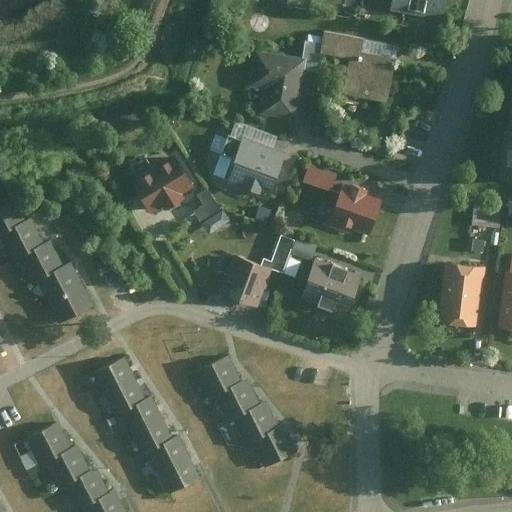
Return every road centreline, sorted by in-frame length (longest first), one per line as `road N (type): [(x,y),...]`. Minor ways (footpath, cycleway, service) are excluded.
road 1 (residential): [(371,370),(151,309),(0,384)]
road 2 (residential): [(371,370),(487,0)]
road 3 (residential): [(369,511),(362,452),(371,370)]
road 4 (residential): [(511,387),(371,370)]
